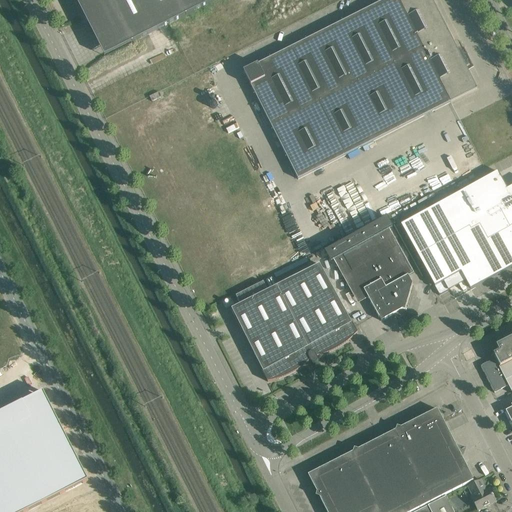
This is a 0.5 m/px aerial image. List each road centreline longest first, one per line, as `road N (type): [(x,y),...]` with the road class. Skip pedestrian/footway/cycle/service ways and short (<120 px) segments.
road 1 (tertiary): [(240,415),(30,0)]
road 2 (unclassified): [(121,511),(0,271)]
road 3 (tertiary): [(442,342),(405,345),(267,418),(240,415)]
road 4 (tertiary): [(266,453),(415,372),(442,342)]
road 5 (unclassified): [(511,481),(442,342)]
